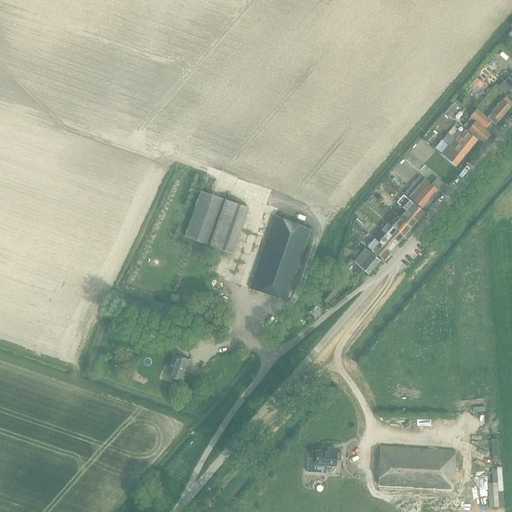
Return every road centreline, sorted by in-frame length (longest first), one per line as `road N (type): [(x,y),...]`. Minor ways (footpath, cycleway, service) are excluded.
road 1 (unclassified): [(178,511),(511,129)]
road 2 (unknown): [(391,269),(356,279),(308,324),(265,335)]
